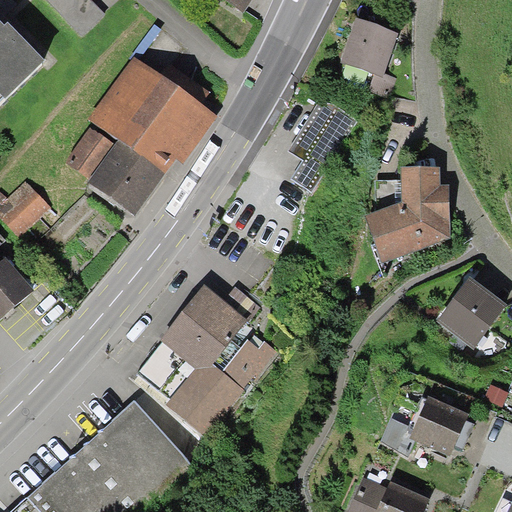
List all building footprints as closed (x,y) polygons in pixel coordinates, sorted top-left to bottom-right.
[(91,0),(45,0),(83,38),(106,15),(91,0)] [(225,0),(243,12),(251,0),(225,0)] [(376,28),(358,22),(343,64),(376,76),(371,91),(388,97),(395,80),(384,76),(398,36),(376,28)] [(3,29),(0,26),(0,109),(46,67),(13,32),(7,25),(3,29)] [(217,118),(136,59),(90,122),(120,144),(91,185),(118,205),(138,219),(177,164),(181,167),(217,118)] [(335,106),(318,105),(289,153),(304,162),(292,182),(313,195),(358,120),(335,106)] [(113,146),(89,130),(67,163),(90,179),(113,146)] [(383,263),(449,239),(448,188),(441,188),(440,171),(405,172),(405,182),(375,183),(376,215),(367,219),(383,263)] [(0,216),(20,238),(51,208),(27,183),(7,202),(0,194),(0,216)] [(0,265),(0,321),(35,292),(19,273),(8,259),(0,265)] [(507,308),(471,280),(453,303),(437,323),(473,352),(507,308)] [(209,438),(281,354),(265,340),(257,349),(249,341),(226,368),(216,359),(259,308),(238,291),(225,306),(207,290),(135,375),(209,438)] [(507,394),(490,387),(484,402),(502,408),(507,394)] [(415,419),(396,410),(381,442),(408,454),(414,441),(447,456),(458,432),(466,415),(425,396),(415,419)] [(23,501),(31,510),(28,511),(147,511),(195,472),(137,404),(23,501)] [(385,491),(363,480),(347,511),(424,511),(429,501),(389,483),(385,491)]
